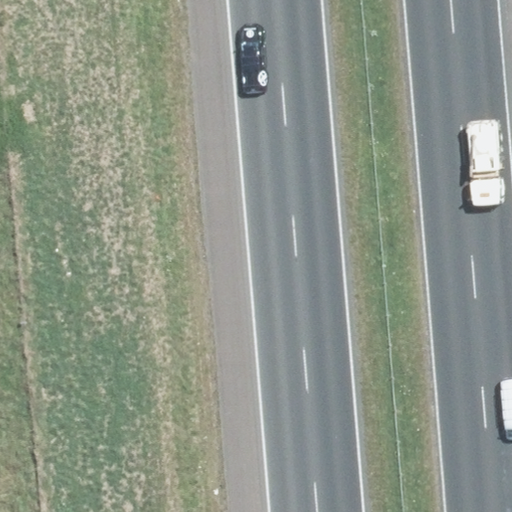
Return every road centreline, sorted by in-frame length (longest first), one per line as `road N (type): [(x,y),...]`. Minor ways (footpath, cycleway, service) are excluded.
road 1 (motorway): [(319,511),(276,0)]
road 2 (motorway): [(451,0),(494,511)]
